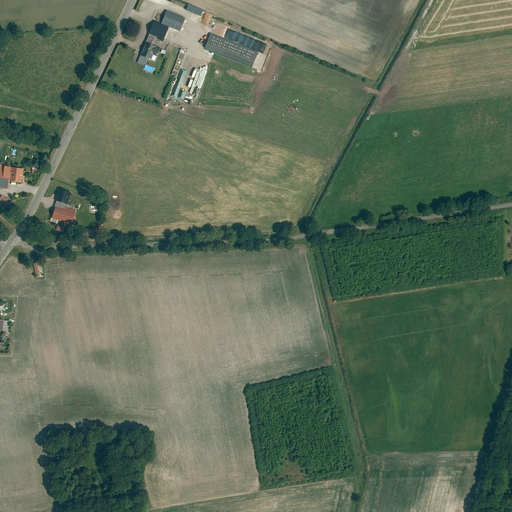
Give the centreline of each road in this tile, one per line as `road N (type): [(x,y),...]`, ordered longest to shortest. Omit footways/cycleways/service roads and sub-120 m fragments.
road 1 (unclassified): [(11,239),(77,246),(274,238),(511,202)]
road 2 (tertiary): [(11,239),(131,0)]
